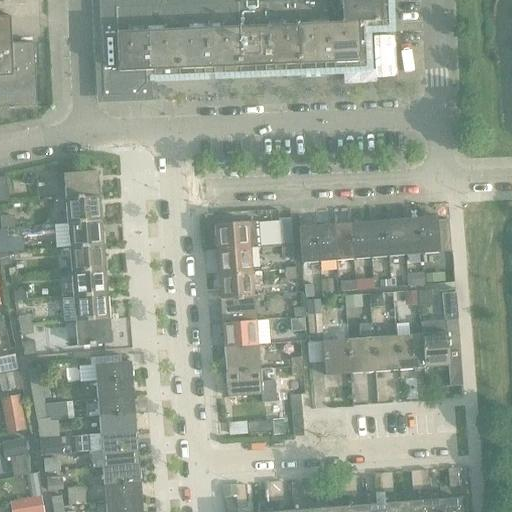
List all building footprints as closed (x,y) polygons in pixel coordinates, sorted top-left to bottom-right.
[(169,70),(166,0),(99,0),(103,97),(135,96),(146,84),(145,71),(169,70)] [(166,0),(169,70),(178,70),(208,69),(238,68),(235,4),(236,4),(236,0),(166,0)] [(360,63),(358,22),(327,22),(326,0),(317,0),(295,1),(298,65),(360,63)] [(383,22),(381,0),(317,0),(326,0),(327,22),(358,22),(383,22)] [(298,65),(295,1),(236,4),(235,4),(238,68),(298,65)] [(0,76),(13,76),(12,45),(10,17),(0,17),(0,76)] [(0,107),(36,106),(33,44),(12,45),(13,76),(0,76),(0,107)] [(100,197),(98,172),(56,175),(57,188),(65,187),(66,199),(100,197)] [(0,203),(10,202),(5,177),(0,178),(0,203)] [(102,221),(100,197),(66,199),(68,224),(102,221)] [(440,253),(437,217),(419,219),(422,255),(440,253)] [(13,227),(11,218),(0,220),(2,229),(13,227)] [(293,244),(291,219),(278,220),(280,245),(293,244)] [(422,255),(419,219),(401,220),(404,256),(422,255)] [(404,256),(401,220),(384,221),(387,257),(404,256)] [(104,245),(102,221),(68,224),(70,247),(104,245)] [(387,257),(384,221),(366,223),(369,259),(387,257)] [(260,247),(258,222),(214,226),(216,250),(250,247),(260,247)] [(369,259),(366,223),(349,224),(352,260),(369,259)] [(352,260),(349,224),(333,225),(336,261),(352,260)] [(336,261),(333,225),(316,227),(319,263),(336,261)] [(319,263),(316,227),(299,228),(302,264),(319,263)] [(14,236),(0,238),(0,254),(9,253),(17,252),(14,236)] [(294,254),(293,244),(280,245),(281,255),(294,254)] [(105,270),(104,245),(70,247),(72,272),(105,270)] [(252,271),(250,247),(216,250),(218,274),(252,271)] [(11,265),(9,257),(9,253),(0,254),(0,259),(1,267),(11,265)] [(296,280),(294,267),(285,268),(286,281),(296,280)] [(107,295),(105,270),(72,272),(74,297),(107,295)] [(254,296),(252,271),(218,274),(220,299),(254,296)] [(423,273),(407,274),(407,286),(407,287),(424,286),(423,285),(423,273)] [(437,275),(425,276),(426,284),(438,283),(437,275)] [(332,292),(331,281),(321,282),(321,293),(332,292)] [(314,298),(313,285),(304,285),(305,298),(314,298)] [(25,298),(23,289),(13,291),(14,300),(25,298)] [(418,292),(404,293),(405,307),(419,306),(418,293),(418,292)] [(434,305),(433,292),(418,293),(419,306),(434,305)] [(109,320),(107,295),(74,297),(76,322),(109,320)] [(381,295),(370,296),(371,308),(383,307),(381,295)] [(256,321),(254,296),(220,299),(222,324),(256,321)] [(362,296),(343,297),(344,310),(363,309),(362,296)] [(323,338),(320,300),(306,301),(309,339),(323,338)] [(306,317),(305,307),(293,309),(294,318),(306,317)] [(30,326),(28,315),(17,316),(19,328),(30,326)] [(111,344),(109,320),(76,322),(77,347),(111,344)] [(460,352),(457,320),(445,321),(446,333),(421,335),(424,369),(449,367),(448,354),(460,352)] [(258,346),(256,321),(222,324),(224,349),(258,346)] [(373,373),(370,339),(369,324),(356,325),(357,340),(346,341),(349,375),(373,373)] [(301,337),(300,327),(288,327),(288,338),(301,337)] [(424,369),(421,335),(394,337),(397,371),(424,369)] [(397,371),(394,337),(370,339),(373,373),(397,371)] [(34,351),(32,340),(22,342),(24,353),(34,351)] [(349,375),(346,341),(323,342),(326,376),(349,375)] [(260,370),(258,346),(224,349),(226,373),(260,370)] [(449,355),(452,385),(464,384),(461,354),(449,355)] [(16,356),(0,358),(0,374),(19,371),(16,356)] [(302,367),(302,358),(291,359),(291,368),(302,367)] [(132,381),(131,363),(95,365),(96,383),(132,381)] [(303,376),(302,367),(291,368),(292,377),(303,376)] [(40,388),(37,369),(28,371),(31,389),(40,388)] [(270,381),(261,381),(260,370),(226,373),(228,398),(262,395),(271,394),(270,381)] [(0,375),(0,384),(2,392),(22,388),(19,372),(0,375)] [(134,398),(132,381),(96,383),(98,401),(134,398)] [(49,387),(40,388),(31,389),(34,407),(43,405),(42,399),(51,398),(49,387)] [(19,395),(0,398),(0,403),(6,433),(25,429),(19,395)] [(135,415),(134,398),(98,401),(99,418),(135,415)] [(46,419),(43,405),(34,407),(37,421),(46,419)] [(136,433),(135,415),(99,418),(100,436),(136,433)] [(283,419),(272,420),(247,422),(248,434),(273,432),(273,437),(284,436),(283,419)] [(51,440),(48,424),(37,426),(40,442),(51,440)] [(136,433),(100,436),(89,437),(90,454),(102,453),(138,450),(136,433)] [(4,443),(7,458),(29,454),(26,439),(4,443)] [(51,440),(40,442),(43,458),(63,456),(62,439),(60,440),(51,440)] [(139,466),(138,450),(102,453),(103,469),(139,466)] [(140,484),(139,466),(103,469),(104,486),(140,484)] [(458,487),(457,469),(448,469),(449,488),(458,487)] [(421,490),(419,471),(411,472),(412,491),(421,490)] [(430,490),(428,471),(419,471),(421,490),(430,490)] [(384,493),(383,474),(374,475),(376,494),(384,493)] [(393,492),(391,474),(383,474),(384,493),(393,492)] [(348,496),(346,477),(337,478),(339,497),(348,496)] [(356,495),(354,477),(346,477),(348,496),(356,495)] [(319,498),(318,479),(309,480),(311,499),(319,498)] [(311,499),(309,480),(301,481),(302,499),(311,499)] [(282,501),(281,482),(272,483),(274,502),(282,501)] [(274,502),(272,483),(264,484),(265,502),(274,502)] [(42,496),(40,484),(30,486),(32,498),(42,496)] [(142,500),(140,484),(104,486),(106,503),(142,500)] [(246,504),(244,485),(235,486),(236,505),(246,504)] [(61,507),(59,496),(50,498),(52,508),(61,507)] [(44,511),(44,497),(12,499),(13,511),(44,511)] [(460,511),(459,499),(440,501),(440,511),(460,511)] [(142,511),(142,500),(106,503),(106,511),(142,511)] [(440,511),(440,501),(422,502),(422,511),(440,511)] [(422,511),(422,502),(403,504),(404,511),(422,511)]
